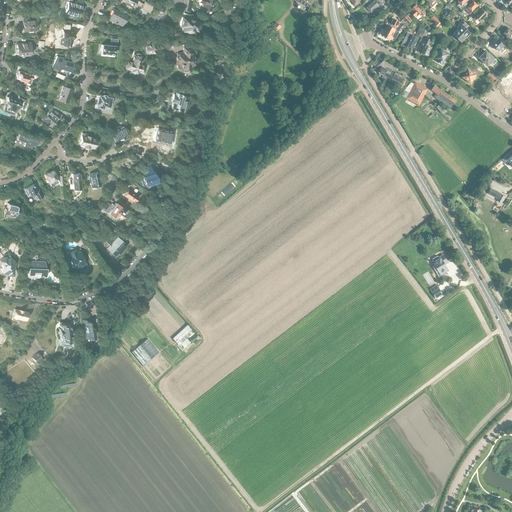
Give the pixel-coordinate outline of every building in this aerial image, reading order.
[(61,0),(58,0),(56,6),(61,7),(58,18),(76,23),(78,16),(79,16),(79,13),(80,13),(81,9),(82,5),(78,5),(79,3),(75,2),(75,4),(67,1),(63,1),(61,0)] [(120,0),(119,5),(125,6),(134,11),(137,5),(142,8),(144,4),(140,2),(140,1),(137,0),(120,0)] [(213,0),(198,0),(198,2),(202,3),(201,7),(210,10),(210,9),(211,8),(212,6),(211,5),(212,3),(213,3),(214,1),(213,0)] [(379,7),(378,7),(380,5),(381,5),(381,6),(386,2),(383,0),(375,0),(374,1),(373,2),(374,2),(367,8),(371,13),(374,10),(375,11),(379,7)] [(457,0),(458,1),(458,2),(461,4),(458,7),(462,10),(468,4),(466,2),(467,0),(457,0)] [(473,1),(465,10),(470,14),(478,6),(473,1)] [(147,2),(143,9),(150,13),(154,6),(147,2)] [(422,11),(417,5),(416,5),(415,4),(413,6),(413,7),(411,10),(412,11),(411,13),(416,18),(420,14),(422,17),(426,13),(423,10),(422,11)] [(107,18),(121,25),(123,20),(124,21),(125,18),(124,18),(126,15),(119,12),(119,14),(112,10),(107,18)] [(482,10),(476,16),(478,18),(477,19),(480,22),(487,14),(482,10)] [(197,15),(189,14),(184,13),(183,17),(181,17),(178,29),(181,30),(182,31),(187,32),(189,32),(196,33),(197,29),(196,28),(198,20),(197,20),(197,15)] [(404,19),(403,20),(408,25),(412,21),(407,16),(407,17),(406,16),(404,18),(404,19)] [(37,19),(23,21),(24,31),(29,30),(29,31),(33,31),(33,30),(36,30),(35,26),(37,26),(37,19)] [(388,26),(386,30),(383,36),(388,38),(388,39),(389,40),(390,39),(391,39),(392,38),(392,37),(395,39),(400,29),(402,24),(394,20),(390,26),(388,26)] [(457,29),(466,38),(471,33),(465,28),(467,26),(462,20),(458,25),(459,25),(456,28),(457,29)] [(274,33),(281,27),(276,23),(270,29),(274,33)] [(62,29),(61,38),(64,38),(63,45),(70,45),(71,39),(72,39),(73,30),(70,30),(70,25),(64,24),(64,29),(62,29)] [(403,36),(400,40),(402,42),(408,45),(407,46),(412,49),(414,45),(415,45),(416,43),(415,42),(418,36),(422,38),(423,35),(426,29),(422,27),(420,31),(418,30),(414,37),(407,33),(405,37),(403,36)] [(511,31),(509,28),(508,29),(507,29),(506,30),(506,31),(506,32),(505,31),(504,33),(504,34),(503,34),(510,41),(511,39),(511,31)] [(423,49),(421,53),(427,56),(432,47),(428,46),(431,40),(429,39),(430,36),(428,36),(428,35),(427,34),(429,31),(426,29),(423,35),(426,37),(426,36),(428,37),(427,38),(422,48),(423,49)] [(461,42),(466,38),(457,29),(454,32),(455,33),(453,34),(451,37),(455,41),(456,40),(458,42),(460,41),(461,42)] [(101,44),(100,53),(114,54),(115,45),(115,43),(117,43),(118,39),(111,38),(110,42),(111,42),(111,45),(101,44)] [(498,40),(492,45),(494,47),(493,48),(495,50),(496,49),(499,51),(504,46),(498,40)] [(31,53),(30,42),(16,44),(18,54),(31,53)] [(154,45),(150,43),(146,46),(146,50),(150,52),(154,49),(154,45)] [(441,45),(439,49),(441,49),(438,53),(437,52),(436,54),(437,55),(434,61),(435,59),(439,61),(438,62),(442,64),(442,63),(443,64),(449,54),(443,51),(445,48),(441,45)] [(177,57),(176,57),(175,64),(177,64),(177,66),(177,67),(178,68),(179,69),(180,69),(180,70),(182,70),(183,71),(185,71),(186,71),(188,70),(189,70),(190,65),(192,65),(193,55),(191,55),(192,48),(183,48),(183,54),(178,53),(177,57)] [(494,59),(486,52),(480,58),(488,66),(491,62),(494,65),(497,61),(494,59)] [(136,54),(135,55),(134,54),(132,62),(127,61),(125,67),(131,69),(130,71),(137,73),(137,71),(143,72),(145,66),(140,64),(142,56),(140,56),(140,55),(140,54),(138,53),(137,53),(136,54)] [(63,74),(69,76),(73,62),(72,62),(61,59),(62,58),(57,56),(52,67),(58,70),(59,67),(61,68),(64,69),(63,74)] [(379,73),(385,76),(386,76),(390,78),(394,71),(396,68),(383,61),(376,68),(379,73)] [(476,75),(468,69),(462,77),(467,80),(467,82),(469,83),(470,83),(471,83),(476,75)] [(18,70),(17,74),(19,75),(18,79),(22,80),(22,81),(26,82),(30,83),(31,80),(32,74),(18,70)] [(386,76),(385,76),(384,78),(384,79),(391,82),(392,80),(400,85),(399,87),(402,89),(405,84),(406,85),(408,80),(405,78),(394,71),(390,78),(386,76)] [(487,76),(493,82),(496,79),(490,73),(487,76)] [(415,82),(406,98),(419,105),(427,89),(415,82)] [(441,101),(443,102),(448,95),(435,85),(431,90),(439,95),(438,96),(437,95),(435,98),(441,102),(441,101)] [(68,102),(71,88),(63,86),(60,100),(68,102)] [(167,103),(172,104),(171,107),(181,111),(186,96),(177,93),(176,94),(171,92),(167,103)] [(14,99),(13,99),(10,98),(7,96),(5,101),(7,102),(5,108),(14,111),(16,106),(20,107),(22,100),(24,101),(26,97),(18,95),(17,98),(17,99),(17,100),(14,99)] [(97,95),(95,106),(98,107),(99,108),(99,107),(102,108),(102,105),(105,106),(104,106),(106,107),(106,106),(108,107),(110,98),(104,96),(105,95),(102,95),(102,96),(97,95)] [(456,101),(448,95),(443,102),(446,104),(446,105),(451,108),(456,101)] [(43,115),(43,116),(43,118),(52,126),(58,120),(55,117),(56,116),(57,117),(60,114),(53,108),(52,108),(52,107),(51,107),(50,108),(49,108),(48,108),(48,109),(47,109),(47,110),(46,110),(46,111),(45,111),(44,112),(43,113),(43,114),(43,115)] [(127,134),(123,125),(110,130),(114,140),(118,138),(117,136),(119,135),(120,137),(123,135),(123,136),(127,134)] [(151,141),(171,145),(174,130),(154,126),(151,141)] [(79,140),(79,141),(79,142),(79,144),(84,145),(84,147),(88,148),(88,146),(93,147),(94,143),(95,138),(90,137),(90,136),(86,136),(87,134),(82,133),(81,135),(80,139),(79,140)] [(18,134),(17,139),(25,142),(24,146),(30,148),(31,144),(35,146),(37,140),(33,139),(18,134)] [(151,169),(150,167),(139,170),(140,172),(138,173),(141,181),(137,183),(141,186),(145,185),(149,183),(150,184),(152,183),(152,182),(156,181),(153,171),(150,172),(149,169),(151,169)] [(45,173),(50,185),(58,182),(56,179),(57,179),(53,170),(48,172),(48,171),(46,172),(46,173),(45,173)] [(89,174),(91,187),(100,185),(97,172),(89,174)] [(72,179),(69,179),(69,183),(73,183),(73,189),(81,188),(81,182),(80,182),(79,173),(76,173),(73,173),(73,174),(72,174),(72,179)] [(34,183),(24,189),(26,193),(25,193),(27,196),(28,196),(33,193),(36,198),(42,195),(39,190),(38,187),(39,187),(36,182),(34,183)] [(123,195),(133,202),(138,195),(128,189),(123,195)] [(493,190),(490,194),(498,199),(497,201),(502,203),(505,197),(493,190)] [(119,205),(114,201),(112,204),(110,202),(108,204),(104,201),(100,207),(104,211),(105,210),(106,211),(107,211),(106,211),(112,215),(113,213),(118,216),(118,215),(120,217),(123,213),(121,211),(122,211),(117,207),(119,205)] [(16,213),(16,211),(15,211),(16,207),(16,206),(15,205),(14,204),(8,203),(7,203),(7,204),(6,209),(5,208),(4,213),(9,214),(9,215),(14,216),(15,213),(16,213)] [(117,236),(106,248),(111,252),(111,253),(113,255),(113,254),(115,257),(125,246),(122,243),(128,236),(126,234),(124,234),(119,235),(117,236)] [(72,267),(84,263),(80,252),(81,251),(80,248),(76,250),(76,249),(67,252),(68,255),(66,256),(68,261),(70,261),(72,267)] [(1,264),(2,265),(1,271),(6,272),(6,273),(12,274),(13,262),(14,262),(12,260),(13,259),(9,254),(5,257),(4,256),(2,258),(1,257),(0,257),(0,261),(2,264),(1,264)] [(436,265),(433,267),(436,272),(438,271),(441,276),(447,272),(446,271),(448,270),(444,263),(447,261),(444,255),(439,258),(438,256),(433,259),(434,261),(436,265)] [(28,260),(27,267),(26,267),(26,270),(28,270),(28,277),(40,279),(41,276),(45,276),(45,267),(44,267),(45,261),(28,260)] [(442,294),(437,285),(430,289),(435,298),(442,294)] [(25,320),(27,313),(22,312),(22,311),(19,311),(18,312),(13,311),(11,321),(14,323),(16,323),(18,318),(25,320)] [(82,319),(81,319),(81,324),(81,334),(85,334),(85,337),(93,337),(93,328),(97,328),(97,320),(90,320),(90,322),(85,322),(85,319),(82,319)] [(66,324),(60,324),(60,325),(59,325),(59,328),(58,328),(58,334),(60,334),(60,337),(61,346),(71,346),(70,333),(70,327),(69,328),(69,324),(66,325),(66,324)] [(200,338),(196,333),(189,339),(194,344),(200,338)] [(188,339),(181,344),(185,348),(192,342),(188,339)] [(41,357),(37,353),(32,357),(35,362),(41,357)]
